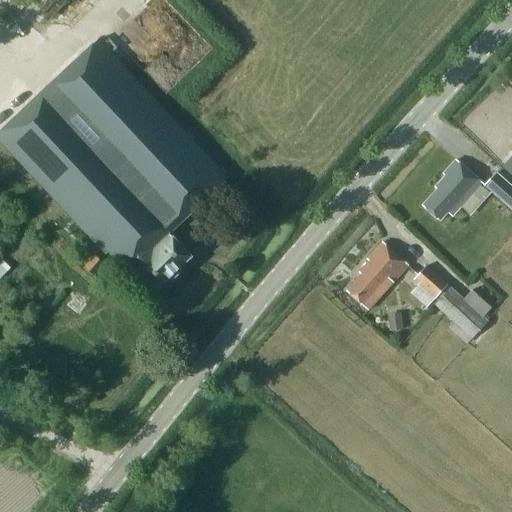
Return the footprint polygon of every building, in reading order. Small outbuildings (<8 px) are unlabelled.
[(99,40),(0,132),(0,141),(106,254),(109,252),(133,278),(140,272),(157,291),(192,257),(174,237),(174,238),(170,234),(229,178),(99,40)] [(511,156),(502,167),(511,175),(511,156)] [(484,183),(457,159),(444,174),(447,176),(437,187),(439,189),(424,205),(441,220),(448,213),(453,217),(484,183)] [(485,185),(511,209),(511,185),(497,172),(485,185)] [(411,265),(385,241),(369,257),(371,259),(361,270),(363,272),(347,289),(368,308),(376,300),(378,301),(411,265)] [(105,264),(95,255),(84,268),(94,277),(105,264)] [(3,260),(0,263),(0,280),(11,268),(3,260)] [(413,280),(435,299),(449,285),(427,265),(413,280)] [(465,298),(451,286),(435,305),(454,322),(449,327),(467,343),(488,320),(484,317),(492,308),(472,290),(465,298)] [(404,329),(402,313),(388,314),(389,330),(404,329)]
